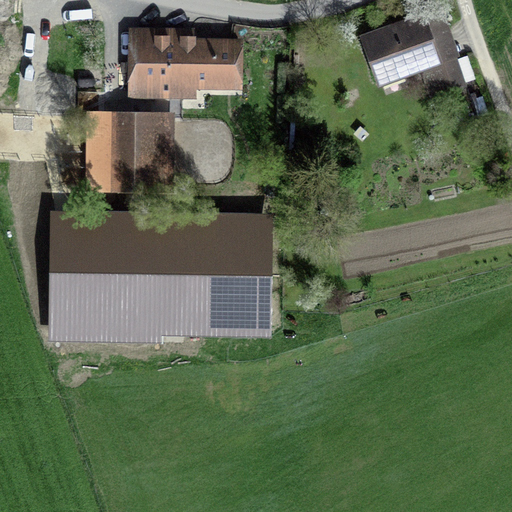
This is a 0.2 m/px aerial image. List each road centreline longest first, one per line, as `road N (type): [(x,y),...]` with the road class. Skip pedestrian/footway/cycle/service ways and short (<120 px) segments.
road 1 (residential): [(339,0),(281,17),(158,0)]
road 2 (track): [(511,155),(454,0)]
